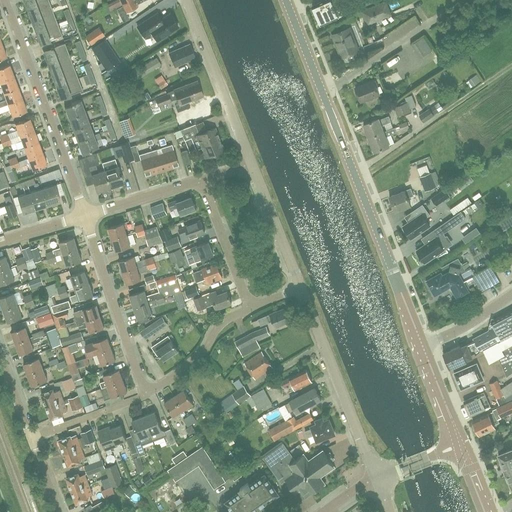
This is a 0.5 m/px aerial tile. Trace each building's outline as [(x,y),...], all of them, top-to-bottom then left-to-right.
[(31,19),(53,11),(48,0),(47,0),(27,7),(29,13),(27,14),(28,14),(29,14),(31,19)] [(115,0),(107,5),(110,11),(122,4),(122,5),(132,0),(115,0)] [(132,0),(122,5),(127,13),(138,7),(137,4),(145,0),(132,0)] [(338,8),(346,5),(344,0),(325,0),(312,6),(321,26),(342,16),(338,8)] [(368,26),(391,15),(385,2),(364,12),(362,12),(364,16),(368,26)] [(66,20),(71,18),(68,9),(63,11),(66,20)] [(36,31),(57,23),(53,11),(31,19),(33,25),(32,25),(32,26),(34,25),(36,31)] [(138,27),(144,36),(151,31),(156,39),(177,26),(169,14),(160,20),(157,14),(138,27)] [(71,18),(66,20),(70,29),(75,27),(71,18)] [(57,23),(36,31),(38,36),(36,37),(36,38),(38,37),(41,44),(49,41),(49,40),(61,35),(57,23)] [(86,37),(91,44),(103,35),(99,28),(86,37)] [(341,57),(358,51),(349,28),(333,34),(338,48),(337,48),(341,57)] [(421,58),(432,50),(423,37),(412,45),(421,58)] [(78,52),(83,50),(79,40),(75,42),(78,52)] [(101,74),(106,82),(124,71),(118,62),(104,40),(92,48),(101,62),(97,64),(101,74)] [(47,62),(69,54),(64,43),(50,48),(50,49),(43,52),(45,56),(43,57),(44,58),(45,57),(47,62)] [(175,67),(195,58),(189,44),(169,53),(175,67)] [(83,50),(78,52),(82,61),(87,59),(83,50)] [(52,74),(73,66),(69,54),(47,62),(49,68),(48,68),(48,69),(50,69),(52,74)] [(135,80),(161,65),(156,57),(130,73),(135,80)] [(391,68),(402,62),(400,57),(389,63),(391,68)] [(0,81),(13,76),(9,64),(0,67),(0,81)] [(87,75),(92,73),(88,64),(83,66),(87,75)] [(56,86),(77,78),(73,66),(52,74),(54,79),(52,80),(52,81),(54,80),(56,86)] [(92,73),(87,75),(90,84),(95,82),(92,73)] [(0,84),(3,93),(18,88),(13,76),(0,81),(0,84)] [(472,82),(475,87),(485,82),(483,77),(472,82)] [(77,78),(56,86),(58,91),(56,92),(57,93),(58,92),(61,99),(70,96),(69,94),(82,90),(77,78)] [(179,104),(204,94),(198,80),(173,89),(174,90),(168,92),(168,93),(154,98),(157,105),(170,100),(171,101),(177,99),(179,104)] [(372,100),(373,98),(373,97),(379,95),(376,87),(378,87),(375,80),(355,88),(356,90),(355,92),(356,95),(358,96),(360,102),(367,100),(367,101),(369,101),(372,100)] [(22,99),(18,88),(3,93),(6,99),(0,101),(0,107),(8,104),(22,99)] [(103,103),(100,95),(95,97),(98,105),(103,103)] [(397,116),(411,111),(410,109),(416,107),(412,95),(404,98),(406,103),(394,107),(397,116)] [(26,110),(22,99),(8,104),(12,115),(26,110)] [(68,117),(84,111),(79,99),(70,102),(71,104),(64,107),(68,117)] [(419,116),(423,122),(442,108),(438,102),(419,116)] [(98,105),(98,106),(102,115),(107,114),(103,103),(98,105)] [(73,129),(89,123),(84,111),(68,117),(73,129)] [(378,118),(363,125),(369,138),(384,132),(381,125),(391,121),(389,116),(379,120),(378,118)] [(19,135),(33,130),(29,118),(14,123),(19,135)] [(133,133),(127,118),(119,121),(125,136),(133,133)] [(107,130),(112,128),(109,119),(104,120),(107,130)] [(136,120),(131,121),(136,137),(141,135),(136,120)] [(401,131),(409,128),(407,122),(399,125),(401,131)] [(78,141),(99,133),(98,131),(93,134),(89,123),(73,129),(78,141)] [(195,148),(201,146),(219,139),(215,128),(198,134),(194,124),(180,130),(184,141),(191,138),(192,142),(195,148)] [(112,128),(107,130),(111,139),(115,137),(112,128)] [(389,146),(385,137),(396,132),(394,128),(384,132),(369,138),(374,152),(389,146)] [(23,146),(38,141),(33,130),(19,135),(21,141),(23,146)] [(99,133),(78,141),(82,154),(91,150),(91,148),(97,146),(95,139),(100,137),(99,133)] [(0,140),(1,142),(9,139),(7,134),(0,136),(0,140)] [(11,145),(21,141),(19,135),(9,139),(1,142),(3,148),(11,145)] [(201,146),(201,147),(203,152),(198,155),(200,160),(224,150),(219,139),(201,146)] [(28,158),(42,152),(38,141),(23,146),(28,158)] [(130,147),(128,142),(119,145),(122,156),(131,153),(132,153),(130,147)] [(162,153),(167,170),(179,166),(172,144),(160,148),(162,153)] [(131,153),(132,157),(138,155),(135,145),(130,147),(132,153),(131,153)] [(156,173),(167,170),(162,153),(158,154),(157,149),(149,151),(156,173)] [(185,165),(191,163),(186,150),(180,152),(185,165)] [(140,160),(145,176),(156,173),(149,151),(138,155),(132,157),(134,162),(140,160)] [(42,152),(28,158),(32,170),(46,164),(42,152)] [(110,187),(104,171),(98,173),(96,165),(98,164),(95,153),(77,160),(83,177),(91,175),(96,192),(110,187)] [(9,165),(17,162),(15,157),(7,160),(9,165)] [(102,163),(104,171),(110,187),(123,183),(118,166),(117,167),(115,159),(109,161),(102,163)] [(19,167),(17,162),(9,165),(11,170),(12,170),(19,167)] [(38,176),(41,183),(52,179),(50,172),(38,176)] [(425,191),(436,186),(430,173),(419,177),(425,191)] [(6,178),(0,181),(3,188),(9,186),(6,178)] [(25,180),(28,187),(35,184),(33,178),(25,180)] [(29,192),(28,187),(25,180),(18,183),(20,189),(23,188),(25,194),(17,196),(22,213),(35,209),(29,192)] [(42,189),(47,205),(59,202),(58,197),(64,195),(60,183),(54,185),(42,189)] [(35,209),(47,205),(42,189),(29,192),(35,209)] [(413,196),(410,189),(404,191),(389,197),(395,212),(410,206),(407,198),(413,196)] [(445,189),(430,198),(436,206),(450,196),(445,189)] [(6,205),(12,203),(9,195),(3,198),(6,205)] [(192,197),(184,200),(183,198),(168,203),(171,210),(178,207),(181,215),(196,209),(192,197)] [(12,203),(6,205),(4,205),(8,218),(16,215),(12,203)] [(155,219),(167,214),(163,203),(150,208),(155,219)] [(403,227),(404,228),(403,229),(408,236),(409,235),(411,239),(429,226),(424,219),(429,215),(422,205),(412,212),(416,218),(403,227)] [(449,220),(454,226),(465,218),(461,212),(449,220)] [(503,231),(511,226),(511,216),(511,215),(498,222),(503,231)] [(184,228),(178,230),(181,236),(186,235),(188,240),(199,236),(199,234),(205,232),(201,220),(183,227),(184,228)] [(112,239),(127,235),(123,223),(108,228),(112,239)] [(162,241),(157,225),(144,230),(146,235),(149,245),(162,241)] [(159,230),(163,241),(172,238),(168,227),(159,230)] [(442,240),(445,237),(438,227),(428,234),(432,240),(417,251),(417,252),(416,253),(421,260),(422,259),(425,263),(447,247),(442,240)] [(138,237),(146,235),(144,230),(144,229),(136,232),(138,237)] [(127,235),(112,239),(116,251),(131,246),(127,235)] [(64,254),(78,249),(74,237),(59,242),(61,247),(52,250),(53,251),(46,253),(48,259),(55,256),(64,254)] [(168,252),(180,247),(176,237),(164,242),(168,252)] [(208,242),(190,249),(185,251),(187,257),(193,255),(196,262),(202,259),(213,255),(208,242)] [(26,261),(33,259),(29,247),(22,250),(26,261)] [(35,262),(41,261),(37,248),(31,249),(35,262)] [(78,249),(64,254),(68,266),(82,261),(78,249)] [(172,263),(184,258),(180,249),(168,253),(172,263)] [(147,265),(158,261),(158,260),(166,258),(164,253),(145,259),(147,265)] [(0,271),(10,268),(5,255),(0,257),(0,271)] [(17,265),(25,262),(23,256),(15,259),(17,265)] [(55,256),(48,259),(49,264),(57,262),(55,256)] [(122,272),(143,266),(141,260),(135,262),(133,256),(119,260),(122,272)] [(147,265),(143,266),(122,272),(126,284),(141,279),(139,273),(149,270),(149,269),(160,266),(158,261),(147,265)] [(25,262),(17,265),(20,270),(27,267),(25,262)] [(222,279),(216,263),(202,269),(193,273),(196,282),(206,278),(208,284),(222,279)] [(468,292),(459,276),(461,269),(450,266),(448,273),(442,277),(441,274),(427,282),(432,290),(431,291),(432,291),(435,296),(439,293),(440,293),(446,289),(446,288),(450,289),(450,290),(453,291),(457,298),(468,292)] [(10,268),(0,271),(0,284),(0,285),(15,280),(10,268)] [(40,275),(38,269),(19,276),(21,282),(40,275)] [(75,288),(89,283),(84,271),(70,276),(75,288)] [(129,294),(133,306),(148,301),(164,296),(164,297),(174,294),(181,292),(176,275),(155,281),(149,283),(150,289),(157,287),(159,292),(154,294),(146,296),(144,289),(129,294)] [(149,283),(155,281),(153,275),(144,278),(146,284),(149,283)] [(30,290),(43,285),(40,277),(28,282),(30,290)] [(89,283),(75,288),(77,294),(70,296),(72,303),(93,295),(89,283)] [(59,293),(67,291),(65,285),(57,288),(59,293)] [(188,299),(199,294),(196,286),(184,290),(188,299)] [(217,295),(216,290),(194,299),(198,309),(214,303),(216,309),(232,303),(227,291),(217,295)] [(67,291),(59,293),(61,299),(69,296),(67,291)] [(186,306),(181,292),(174,294),(179,309),(186,306)] [(0,302),(3,310),(17,305),(12,293),(0,297),(0,302)] [(25,302),(33,299),(31,294),(23,297),(25,302)] [(148,301),(133,306),(138,318),(146,315),(152,313),(150,307),(166,301),(164,297),(164,296),(148,301)] [(33,299),(25,302),(27,308),(35,305),(33,299)] [(53,313),(71,307),(69,300),(51,306),(53,313)] [(96,304),(82,309),(82,310),(73,312),(76,321),(78,326),(84,324),(83,322),(86,321),(100,316),(96,304)] [(17,305),(3,310),(8,322),(22,317),(17,305)] [(36,317),(50,312),(47,305),(34,310),(36,317)] [(289,322),(284,309),(277,312),(276,311),(269,313),(270,315),(258,319),(261,326),(272,321),(275,327),(289,322)] [(65,327),(66,327),(66,325),(64,320),(63,318),(69,316),(67,310),(53,314),(56,323),(58,330),(65,327)] [(480,351),(511,334),(511,310),(491,321),(494,327),(473,339),(474,342),(460,348),(460,347),(443,354),(449,368),(466,361),(465,359),(473,356),(472,354),(474,353),(475,355),(480,353),(480,351)] [(51,313),(37,317),(40,327),(54,323),(51,313)] [(148,321),(146,315),(138,318),(139,324),(148,321)] [(79,330),(88,327),(90,332),(104,327),(100,316),(86,321),(83,322),(84,324),(78,326),(79,330)] [(145,340),(163,328),(162,327),(166,324),(162,317),(157,320),(158,321),(140,333),(145,340)] [(25,326),(11,332),(15,343),(29,338),(25,326)] [(68,336),(65,327),(58,330),(61,338),(60,339),(62,346),(83,339),(81,332),(68,336)] [(242,356),(260,347),(256,340),(269,335),(266,327),(253,332),(235,342),(242,356)] [(56,328),(51,330),(47,331),(53,348),(60,345),(61,345),(59,339),(60,338),(57,328),(56,328)] [(511,371),(511,334),(510,336),(483,351),(489,365),(498,359),(505,376),(511,371)] [(164,361),(179,350),(168,336),(152,347),(155,352),(157,351),(164,361)] [(29,338),(15,343),(19,355),(33,349),(31,344),(37,341),(40,340),(39,337),(34,339),(33,337),(29,338)] [(97,354),(111,348),(107,337),(85,345),(88,353),(85,354),(86,358),(89,357),(89,356),(97,353),(97,354)] [(75,362),(69,345),(62,348),(68,364),(68,365),(75,362)] [(111,348),(97,354),(102,365),(115,360),(111,348)] [(255,379),(272,367),(261,351),(244,363),(255,379)] [(27,375),(43,369),(38,358),(23,364),(27,375)] [(57,358),(48,362),(50,367),(56,364),(59,364),(58,363),(57,358)] [(68,364),(67,365),(71,375),(79,372),(78,368),(89,364),(87,358),(75,362),(68,365),(68,364)] [(56,364),(58,369),(67,366),(65,361),(58,363),(59,364),(56,364)] [(474,384),(483,380),(476,364),(454,374),(456,379),(455,379),(458,385),(459,385),(461,390),(470,386),(469,384),(473,383),(474,384)] [(43,369),(27,375),(31,386),(47,381),(43,369)] [(107,386),(123,380),(119,369),(103,375),(105,381),(100,383),(102,389),(107,386)] [(295,391),(312,382),(305,370),(291,377),(281,383),(283,388),(291,384),(295,391)] [(75,388),(75,387),(71,377),(61,381),(65,391),(75,388)] [(107,406),(123,400),(120,394),(127,392),(123,380),(107,386),(102,389),(100,389),(102,394),(107,406)] [(511,393),(511,381),(500,389),(497,381),(489,384),(496,399),(499,405),(506,402),(505,399),(511,393)] [(79,397),(86,394),(82,384),(75,387),(75,388),(79,397)] [(251,396),(243,386),(232,394),(239,404),(251,396)] [(309,406),(321,399),(315,388),(290,402),(285,405),(289,413),(294,410),(296,413),(299,412),(300,413),(309,408),(309,406)] [(45,407),(63,400),(59,390),(54,392),(53,389),(40,394),(45,407)] [(263,389),(251,396),(259,411),(272,404),(263,389)] [(174,396),(183,410),(193,403),(184,390),(174,396)] [(483,393),(463,402),(470,417),(490,408),(483,393)] [(511,393),(505,399),(506,402),(507,403),(496,408),(501,418),(511,412),(511,393)] [(86,394),(79,397),(82,406),(90,404),(86,394)] [(239,404),(232,394),(220,402),(227,413),(239,404)] [(73,411),(82,407),(78,396),(68,399),(73,411)] [(173,417),(183,410),(174,396),(164,403),(173,417)] [(63,400),(45,407),(51,420),(63,415),(61,413),(67,410),(63,400)] [(98,408),(96,403),(85,407),(87,412),(98,408)] [(284,408),(267,415),(269,420),(286,412),(284,408)] [(143,416),(153,441),(166,436),(170,444),(176,442),(171,429),(164,432),(161,430),(154,412),(143,416)] [(499,422),(493,412),(488,414),(472,422),(480,436),(495,429),(493,425),(499,422)] [(193,424),(197,420),(192,413),(187,416),(193,424)] [(274,441),(314,419),(310,413),(296,420),(294,416),(268,430),(274,441)] [(142,445),(153,441),(143,416),(132,421),(140,442),(134,444),(137,452),(138,452),(139,456),(140,456),(146,454),(142,445)] [(188,427),(193,424),(187,416),(183,419),(188,427)] [(324,422),(322,418),(316,420),(318,423),(311,426),(312,428),(305,431),(307,438),(315,435),(317,440),(319,440),(320,441),(325,439),(324,437),(334,434),(328,420),(324,422)] [(111,429),(119,451),(124,450),(122,445),(120,445),(119,442),(126,440),(121,425),(111,429)] [(119,451),(111,429),(110,426),(97,431),(105,450),(113,447),(114,450),(113,450),(115,456),(120,454),(119,452),(119,451)] [(194,431),(191,426),(185,429),(189,435),(194,431)] [(86,445),(95,442),(90,430),(81,433),(86,445)] [(63,453),(81,447),(77,437),(71,439),(70,436),(58,440),(61,447),(59,448),(61,453),(63,453)] [(289,451),(282,441),(261,456),(278,480),(283,476),(301,501),(324,484),(319,476),(334,466),(330,461),(333,459),(333,460),(334,459),(329,452),(328,453),(329,454),(326,455),(323,450),(308,461),(303,454),(295,460),(293,457),(303,450),(299,444),(289,451)] [(81,447),(63,453),(68,466),(80,462),(79,459),(84,457),(81,447)] [(192,470),(198,467),(210,459),(202,447),(185,459),(192,470)] [(511,488),(511,449),(498,455),(504,468),(502,469),(505,476),(506,475),(511,489),(511,488)] [(183,451),(179,454),(183,460),(187,457),(183,451)] [(89,464),(100,460),(97,452),(86,457),(89,464)] [(138,452),(137,452),(131,454),(139,474),(145,469),(140,456),(139,456),(138,452)] [(179,463),(187,474),(192,470),(185,459),(179,463)] [(214,464),(210,459),(198,467),(202,472),(214,464)] [(105,469),(105,468),(102,460),(84,466),(87,476),(105,469)] [(179,463),(173,467),(181,478),(187,474),(179,463)] [(105,468),(105,469),(112,487),(123,483),(116,464),(105,468)] [(202,472),(206,478),(218,470),(214,464),(202,472)] [(173,467),(167,471),(175,482),(181,478),(173,467)] [(222,476),(218,470),(206,478),(210,484),(222,476)] [(234,481),(242,476),(239,472),(231,477),(234,481)] [(71,491),(88,484),(84,474),(79,477),(78,473),(66,478),(71,491)] [(210,484),(214,490),(226,482),(222,476),(210,484)] [(253,511),(278,495),(265,476),(250,486),(248,484),(240,489),(241,492),(226,502),(232,511),(253,511)] [(86,497),(92,494),(88,484),(71,491),(76,504),(88,500),(86,497)] [(112,487),(111,486),(101,491),(104,498),(115,494),(112,487)] [(107,511),(102,502),(92,507),(94,511),(107,511)]
